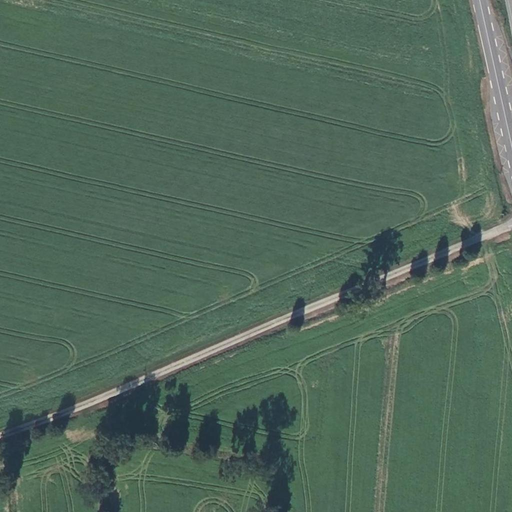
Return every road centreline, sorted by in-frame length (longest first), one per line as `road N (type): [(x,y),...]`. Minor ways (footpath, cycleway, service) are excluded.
road 1 (unclassified): [(0,436),(511,225)]
road 2 (secondary): [(511,144),(479,0)]
